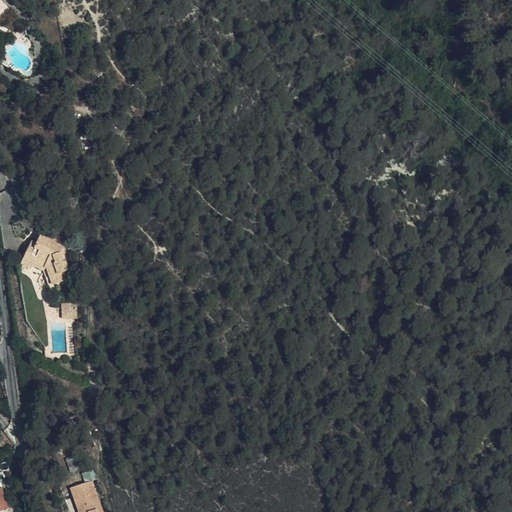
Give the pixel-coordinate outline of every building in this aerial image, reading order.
[(34,228),(35,226),(28,222),(22,235),(25,237),(30,226),(34,228)] [(25,237),(64,267),(66,267),(63,259),(66,258),(63,248),(60,249),(57,240),(59,236),(35,226),(34,228),(30,226),(25,237)] [(20,251),(25,237),(22,235),(17,250),(20,251)] [(51,272),(64,267),(25,237),(20,251),(28,254),(30,250),(41,254),(45,255),(51,272)] [(62,317),(70,316),(66,289),(57,290),(62,317)] [(107,511),(95,481),(72,490),(81,511),(107,511)]
